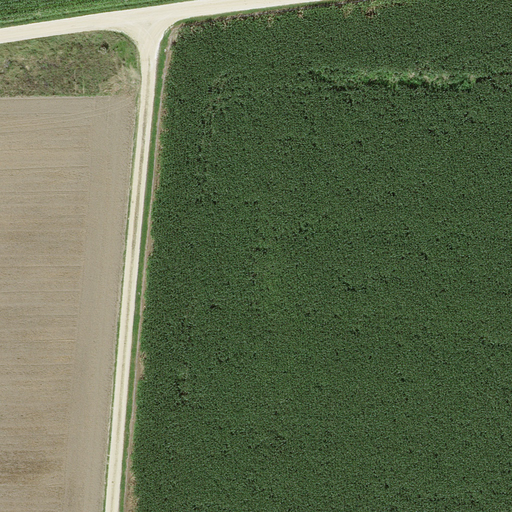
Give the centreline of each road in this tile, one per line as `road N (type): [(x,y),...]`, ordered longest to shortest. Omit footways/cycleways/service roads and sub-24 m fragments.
road 1 (track): [(104,511),(149,15)]
road 2 (motorway): [(369,511),(0,201)]
road 3 (track): [(0,36),(276,0)]
road 4 (motorway): [(0,394),(139,511)]
